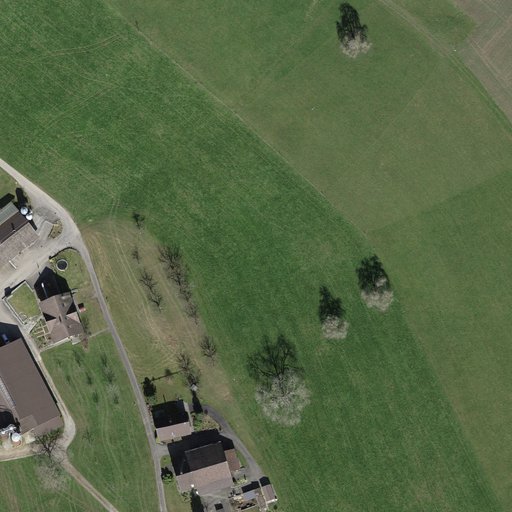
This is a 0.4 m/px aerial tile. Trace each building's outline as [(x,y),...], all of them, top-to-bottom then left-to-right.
[(0,268),(38,237),(19,213),(18,213),(11,204),(0,213),(0,268)] [(81,333),(68,297),(42,306),(56,342),(81,333)] [(52,405),(19,342),(0,351),(0,432),(14,425),(20,437),(59,417),(53,405),(52,405)] [(184,415),(157,421),(161,440),(189,434),(184,415)] [(187,456),(188,459),(190,466),(222,456),(219,446),(187,456)] [(198,492),(231,483),(228,473),(237,470),(232,453),(222,456),(190,466),(188,459),(174,463),(181,488),(196,483),(198,492)] [(270,485),(262,488),(267,502),(274,500),(270,485)] [(261,509),(266,507),(263,498),(257,500),(261,509)]
